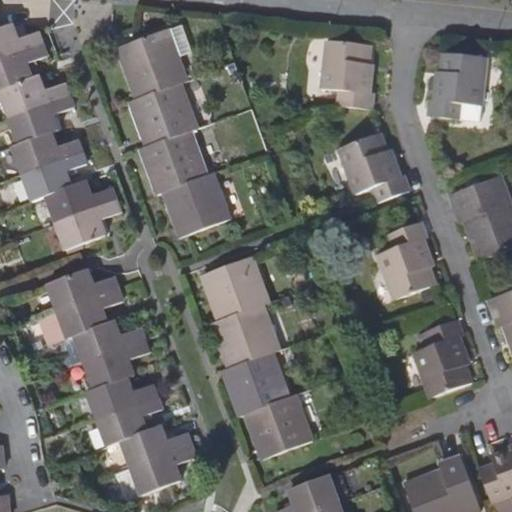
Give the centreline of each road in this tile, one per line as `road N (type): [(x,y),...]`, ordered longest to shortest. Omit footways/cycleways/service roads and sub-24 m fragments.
road 1 (residential): [(510,410),(405,121),(411,17)]
road 2 (residential): [(255,0),(411,17)]
